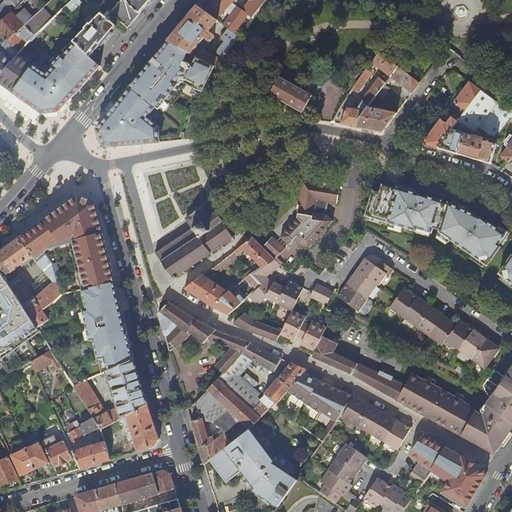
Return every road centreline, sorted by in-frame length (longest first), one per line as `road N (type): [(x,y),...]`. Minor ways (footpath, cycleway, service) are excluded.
road 1 (residential): [(503,469),(182,303),(156,275),(125,162)]
road 2 (residential): [(95,164),(183,453)]
road 3 (tertiary): [(125,162),(294,127),(382,143)]
road 4 (secondary): [(55,150),(178,0)]
road 5 (residential): [(0,504),(183,453)]
road 6 (residential): [(510,103),(447,57),(382,143)]
road 7 (tertiary): [(382,143),(511,198)]
